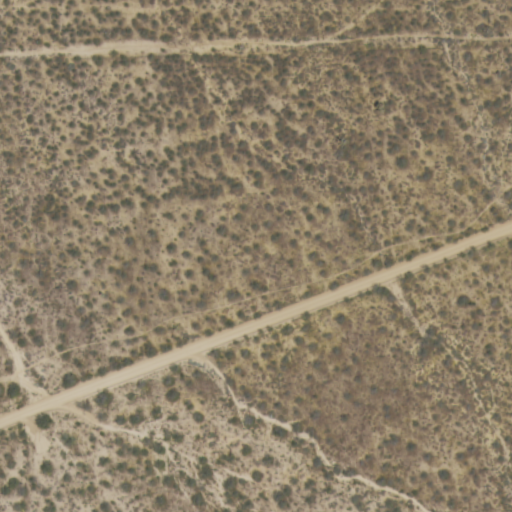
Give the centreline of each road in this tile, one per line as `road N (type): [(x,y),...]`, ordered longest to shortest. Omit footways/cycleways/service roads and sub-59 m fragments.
road 1 (track): [(0,419),(511,223)]
road 2 (track): [(0,68),(511,48)]
